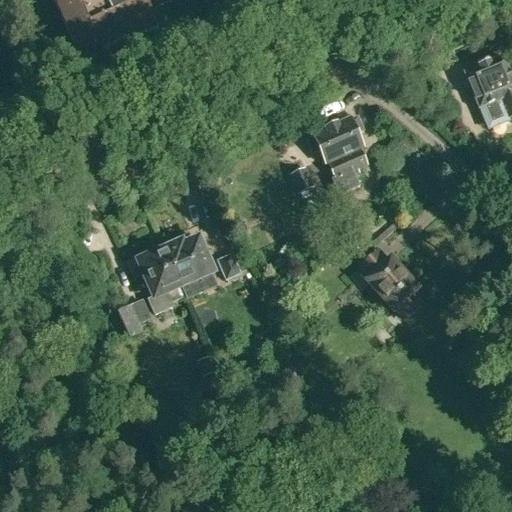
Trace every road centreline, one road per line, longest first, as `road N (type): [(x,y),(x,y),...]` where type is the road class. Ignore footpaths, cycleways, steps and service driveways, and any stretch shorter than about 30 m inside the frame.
road 1 (tertiary): [(0,182),(308,47)]
road 2 (track): [(308,47),(336,55),(511,208)]
